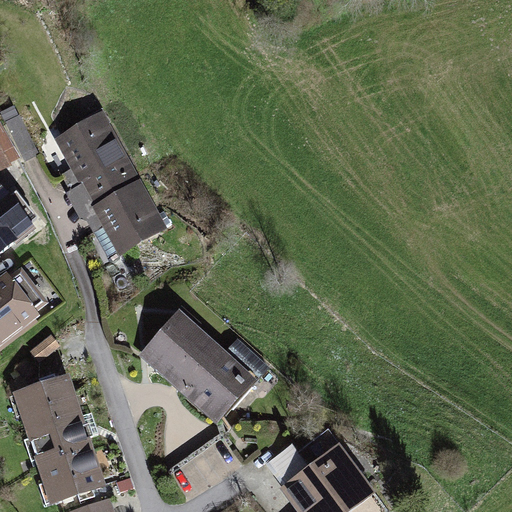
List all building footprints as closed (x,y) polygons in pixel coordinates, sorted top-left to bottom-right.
[(0,122),(0,191),(33,175),(6,119),(0,122)] [(109,132),(59,158),(89,216),(73,225),(90,257),(107,248),(121,276),(170,251),(109,132)] [(0,257),(26,238),(0,203),(0,257)] [(11,270),(0,277),(0,346),(44,312),(11,270)] [(260,400),(181,331),(142,375),(220,444),(260,400)] [(44,364),(61,347),(52,339),(35,355),(44,364)] [(106,511),(65,380),(9,398),(44,511),(48,511),(66,506),(67,511),(106,511)] [(342,511),(369,492),(338,450),(283,492),(297,511),(342,511)]
